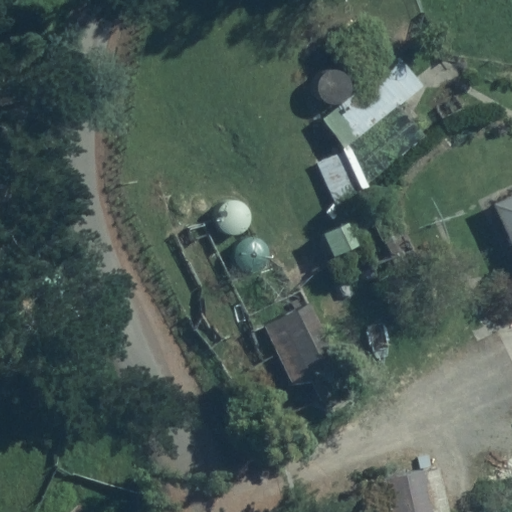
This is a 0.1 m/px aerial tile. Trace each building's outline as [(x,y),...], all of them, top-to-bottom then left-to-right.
[(395,63),(320,121),(340,147),(415,88),(395,63)] [(344,155),(313,165),(331,219),(362,209),(344,155)] [(124,170),(93,185),(126,256),(158,241),(124,170)] [(511,188),(483,203),(511,261),(511,188)] [(443,511),(437,470),(386,479),(391,511),(443,511)]
